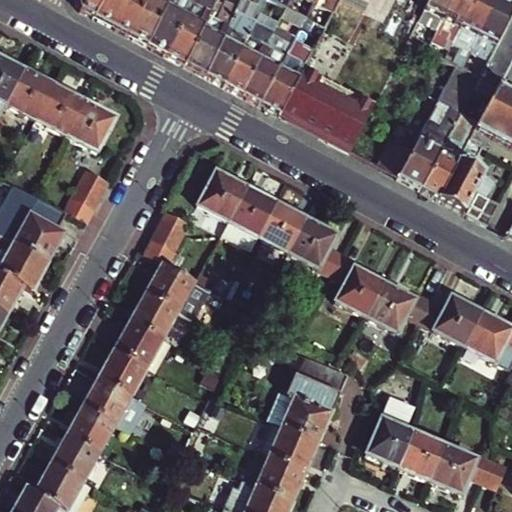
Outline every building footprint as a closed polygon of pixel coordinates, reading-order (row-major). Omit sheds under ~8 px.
[(77,0),(79,13),(93,20),(103,0),(77,0)] [(103,0),(93,20),(109,29),(124,0),(103,0)] [(124,0),(109,29),(127,38),(147,0),(124,0)] [(147,0),(127,38),(146,48),(172,0),(147,0)] [(172,0),(146,48),(165,59),(194,6),(186,1),(186,0),(172,0)] [(165,59),(183,68),(209,20),(211,15),(204,11),(209,0),(196,0),(194,6),(165,59)] [(245,0),(235,0),(233,4),(229,2),(217,24),(209,20),(183,68),(204,79),(238,15),(245,0)] [(204,79),(222,89),(253,30),(261,15),(268,2),(267,1),(265,0),(260,11),(254,8),(247,21),(238,15),(204,79)] [(292,0),(287,12),(294,16),(302,0),(304,0),(308,2),(309,0),(292,0)] [(326,0),(322,9),(334,15),(341,0),(326,0)] [(454,0),(431,0),(425,13),(444,22),(454,0)] [(454,0),(444,22),(431,48),(428,55),(436,59),(447,65),(450,56),(456,45),(476,0),(454,0)] [(480,40),(498,4),(490,0),(476,0),(456,45),(468,51),(474,37),(480,40)] [(268,2),(261,15),(280,26),(287,12),(268,2)] [(493,59),(511,21),(511,10),(498,4),(480,40),(475,50),(493,59)] [(511,67),(511,21),(493,59),(482,82),(500,92),(511,67)] [(326,32),(308,23),(307,22),(303,30),(321,41),(326,32)] [(222,89),(240,98),(272,40),(253,30),(222,89)] [(417,31),(410,45),(428,55),(431,48),(426,46),(430,37),(417,31)] [(240,98),(259,108),(292,49),(272,39),(272,40),(240,98)] [(279,119),(314,54),(295,43),(292,49),(259,108),(279,119)] [(468,66),(450,56),(447,65),(458,70),(464,73),(468,66)] [(447,65),(436,59),(429,73),(442,80),(432,98),(440,102),(444,95),(458,70),(447,65)] [(0,106),(5,109),(24,75),(0,62),(0,106)] [(35,125),(54,91),(24,75),(5,109),(35,125)] [(350,156),(372,116),(309,83),(289,119),(329,141),(327,144),(350,156)] [(65,141),(83,107),(79,104),(54,91),(35,125),(65,141)] [(511,98),(500,92),(484,120),(476,134),(511,152),(511,98)] [(382,173),(419,193),(466,110),(467,108),(444,95),(440,102),(411,154),(397,147),(382,173)] [(83,107),(65,141),(95,157),(113,123),(83,107)] [(466,110),(419,193),(437,202),(471,142),(476,134),(484,120),(466,110)] [(474,197),(486,204),(497,185),(472,170),(484,149),(471,142),(437,202),(463,216),(474,197)] [(78,186),(100,198),(108,184),(86,171),(78,186)] [(196,210),(226,226),(245,191),(215,175),(196,210)] [(93,212),(100,198),(78,186),(70,199),(93,212)] [(275,207),(245,191),(226,226),(221,235),(252,251),(257,242),(275,207)] [(474,197),(463,216),(487,229),(497,210),(494,209),(495,206),(489,203),(487,205),(486,204),(474,197)] [(3,240),(47,264),(63,235),(57,232),(66,216),(36,200),(27,216),(18,210),(2,239),(3,240)] [(257,242),(287,258),(305,224),(279,209),(275,207),(257,242)] [(188,230),(165,217),(158,231),(181,244),(188,230)] [(305,224),(287,258),(331,281),(344,257),(331,250),(336,240),(305,224)] [(173,258),(181,244),(158,231),(150,244),(173,258)] [(0,275),(22,288),(31,293),(47,264),(3,240),(2,239),(0,238),(0,275)] [(166,271),(173,258),(150,244),(142,258),(160,268),(166,271)] [(336,306),(366,322),(384,286),(354,271),(358,264),(344,257),(331,281),(328,287),(336,291),(339,286),(344,289),(336,306)] [(144,297),(178,315),(194,285),(166,271),(160,268),(144,297)] [(0,275),(0,312),(7,316),(22,288),(0,275)] [(384,286),(366,322),(396,337),(405,321),(418,328),(431,304),(418,296),(414,302),(384,286)] [(128,325),(162,343),(178,315),(144,297),(128,325)] [(444,311),(431,304),(418,328),(462,351),(480,317),(449,301),(444,311)] [(480,317),(462,351),(509,375),(511,368),(511,330),(510,333),(480,317)] [(113,354),(146,371),(162,343),(128,325),(113,354)] [(146,371),(113,354),(97,382),(130,400),(146,371)] [(281,430),(317,445),(346,377),(304,359),(297,378),(295,377),(286,398),(294,401),(281,430)] [(130,400),(97,382),(81,410),(114,428),(130,400)] [(65,439),(98,457),(114,428),(81,410),(65,439)] [(396,473),(412,437),(378,423),(363,459),(396,473)] [(317,445),(281,430),(274,427),(261,457),(269,460),(305,475),(317,445)] [(442,450),(412,437),(396,473),(427,486),(442,450)] [(98,457),(65,439),(49,468),(82,486),(98,457)] [(480,488),(491,464),(476,458),(474,463),(442,450),(427,486),(459,499),(466,483),(480,488)] [(269,460),(256,489),(292,505),(305,475),(269,460)] [(491,464),(480,488),(495,494),(505,470),(491,464)] [(34,495),(63,511),(76,511),(89,490),(82,486),(49,468),(34,495)] [(233,490),(224,511),(227,511),(289,511),(292,505),(256,489),(243,484),(239,492),(233,490)] [(25,490),(12,511),(63,511),(34,495),(25,490)]
